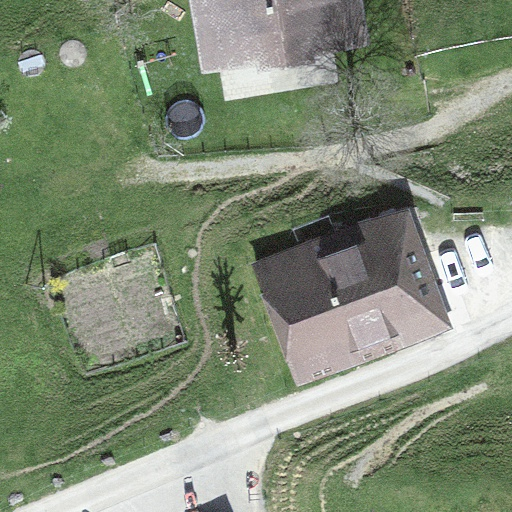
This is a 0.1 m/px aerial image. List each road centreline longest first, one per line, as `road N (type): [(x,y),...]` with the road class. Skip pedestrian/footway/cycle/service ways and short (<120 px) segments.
road 1 (track): [(53,511),(511,319)]
road 2 (track): [(511,82),(385,154),(114,171)]
